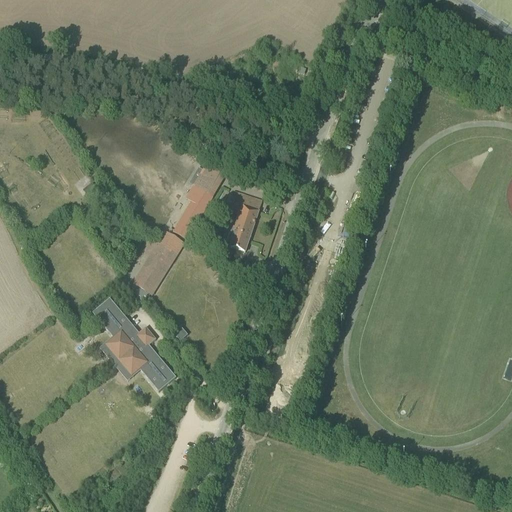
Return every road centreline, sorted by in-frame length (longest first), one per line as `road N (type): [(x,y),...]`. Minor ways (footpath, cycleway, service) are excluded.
road 1 (secondary): [(196,511),(318,142)]
road 2 (unclassified): [(0,60),(64,58),(127,74),(318,142)]
road 3 (secondary): [(318,142),(351,50),(381,0)]
